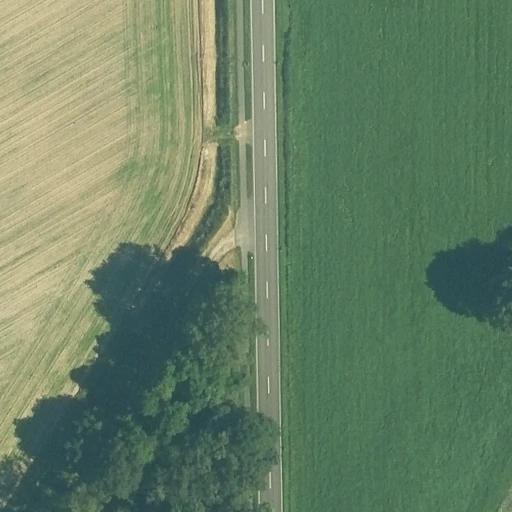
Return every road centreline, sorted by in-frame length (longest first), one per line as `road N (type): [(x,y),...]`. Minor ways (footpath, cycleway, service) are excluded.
road 1 (secondary): [(272,511),(262,0)]
road 2 (unknown): [(88,511),(158,398),(249,279)]
